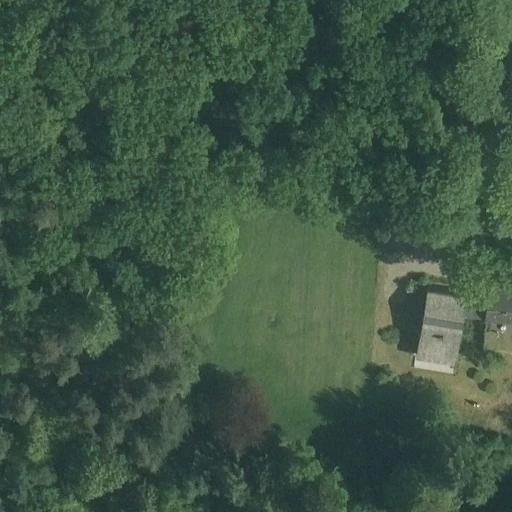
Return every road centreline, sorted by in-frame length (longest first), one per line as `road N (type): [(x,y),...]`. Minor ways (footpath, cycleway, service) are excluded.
road 1 (track): [(0,342),(247,511)]
road 2 (track): [(500,0),(460,195)]
